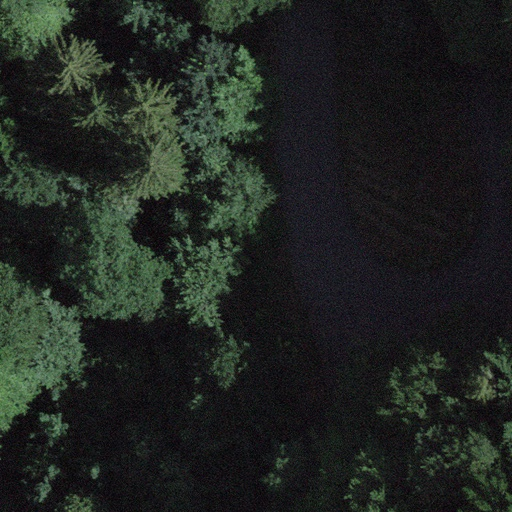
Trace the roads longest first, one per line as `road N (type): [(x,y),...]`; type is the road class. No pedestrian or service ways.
road 1 (unclassified): [(310,0),(306,184),(320,243),(340,280),(377,303)]
road 2 (unclassified): [(226,511),(331,391),(377,303)]
road 3 (unclassified): [(511,212),(460,0)]
road 4 (unclassified): [(377,303),(440,314),(491,291),(511,213)]
